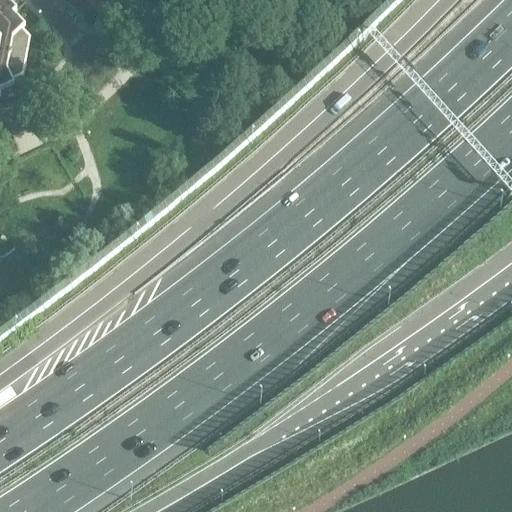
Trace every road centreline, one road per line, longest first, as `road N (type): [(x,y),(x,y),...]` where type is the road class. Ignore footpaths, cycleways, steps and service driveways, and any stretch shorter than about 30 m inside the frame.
road 1 (motorway): [(511,26),(351,176),(0,443)]
road 2 (motorway): [(20,511),(266,340),(415,219),(511,127)]
road 3 (motorway): [(446,0),(178,243),(0,383)]
road 4 (motorway): [(144,511),(308,414),(511,272)]
road 5 (residential): [(0,122),(38,102),(98,50)]
